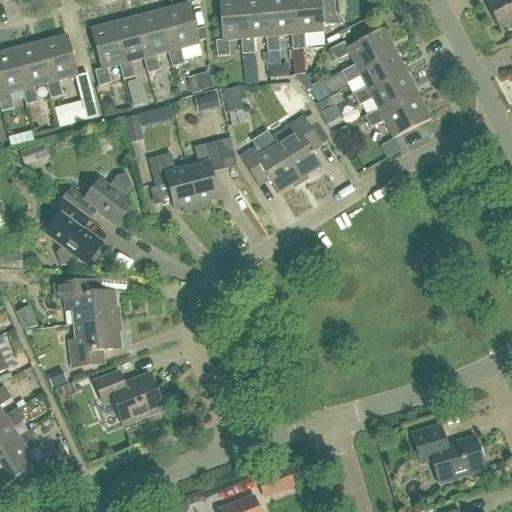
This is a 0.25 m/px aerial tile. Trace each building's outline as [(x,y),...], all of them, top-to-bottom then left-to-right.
[(229,42),(242,41),(248,40),(244,0),(229,0),(219,1),(222,42),(215,43),(217,58),(230,57),(229,42)] [(242,41),(243,56),(255,55),(254,40),(266,39),(273,38),(269,0),(244,0),(248,40),(242,41)] [(299,36),(295,0),(269,0),(273,38),(266,39),(267,52),(267,54),(280,53),(279,38),(291,37),(299,36)] [(295,0),(299,36),(291,37),(292,52),(295,78),(304,77),(303,70),(309,70),(308,53),(302,53),(302,51),(305,51),(304,38),(324,36),(324,30),(336,29),(334,3),(322,4),(321,0),(295,0)] [(511,0),(491,0),(484,4),(499,32),(511,25),(511,0)] [(175,53),(168,55),(172,70),(185,66),(183,62),(200,57),(197,47),(200,46),(189,6),(164,12),(175,53)] [(175,53),(164,12),(140,19),(150,59),(144,61),(147,76),(160,73),(156,58),(168,55),(175,53)] [(150,59),(140,19),(115,25),(126,66),(119,67),(123,82),(136,79),(132,64),(144,61),(150,59)] [(107,70),(119,67),(126,66),(115,25),(91,31),(101,71),(94,73),(99,88),(111,85),(107,70)] [(357,73),(395,54),(383,31),(347,50),(344,44),(330,51),(336,63),(337,62),(342,72),(353,66),(357,73)] [(53,85),(46,87),(50,101),(63,98),(59,83),(78,78),(67,37),(42,44),(53,85)] [(53,85),(42,44),(18,50),(28,92),(22,93),(25,107),(38,104),(35,90),(46,87),(53,85)] [(28,92),(18,50),(0,54),(0,84),(3,98),(0,98),(0,109),(1,114),(14,110),(10,96),(22,93),(28,92)] [(369,96),(406,77),(395,54),(357,73),(353,66),(342,72),(340,73),(347,85),(360,78),(366,89),(369,96)] [(256,57),(244,58),(247,85),(258,84),(256,57)] [(381,119),(418,99),(406,77),(369,96),(366,89),(353,96),(359,108),(372,101),(377,112),(381,119)] [(142,81),(128,84),(134,110),(147,107),(142,81)] [(218,95),(207,98),(210,111),(221,108),(218,95)] [(381,119),(377,112),(364,119),(370,130),(383,124),(393,141),(430,122),(418,99),(381,119)] [(293,137),(276,148),(299,183),(320,169),(311,155),(321,148),(303,120),(288,129),(293,137)] [(196,205),(201,212),(211,209),(210,202),(218,200),(212,175),(223,173),(216,145),(194,150),(199,169),(187,172),(196,205)] [(299,183),(276,148),(259,158),(254,150),(239,160),(257,189),(268,183),(277,197),(299,183)] [(196,205),(187,172),(172,175),(168,157),(148,162),(155,190),(167,187),(173,211),(181,209),(183,216),(201,212),(196,205)] [(242,197),(240,174),(222,175),(224,198),(242,197)] [(61,203),(88,223),(95,213),(116,229),(131,209),(120,201),(129,190),(125,177),(116,179),(107,191),(98,184),(84,203),(70,192),(61,203)] [(88,223),(61,203),(54,212),(59,216),(44,235),(62,248),(55,257),(60,267),(71,268),(78,260),(86,267),(101,247),(81,232),(88,223)] [(6,223),(0,223),(0,242),(8,242),(6,223)] [(72,313),(74,328),(115,323),(111,295),(95,297),(93,284),(68,287),(67,281),(51,283),(53,302),(64,301),(66,314),(72,313)] [(29,334),(41,328),(31,309),(19,315),(29,334)] [(115,323),(74,328),(76,343),(69,344),(72,370),(103,367),(102,354),(118,352),(115,323)] [(123,387),(118,374),(93,384),(102,406),(112,402),(122,429),(164,413),(149,376),(123,387)] [(0,430),(9,425),(5,419),(0,410),(0,409),(12,402),(4,390),(0,392),(0,430)] [(0,430),(0,460),(22,447),(19,441),(13,431),(25,423),(18,412),(5,419),(9,425),(0,430)] [(446,448),(439,428),(411,437),(420,466),(431,463),(439,486),(484,472),(474,440),(446,448)] [(22,447),(0,460),(0,490),(0,491),(36,468),(25,452),(38,443),(31,433),(19,441),(22,447)] [(293,488),(286,469),(254,480),(262,500),(293,488)] [(257,511),(253,498),(225,509),(225,511),(257,511)]
